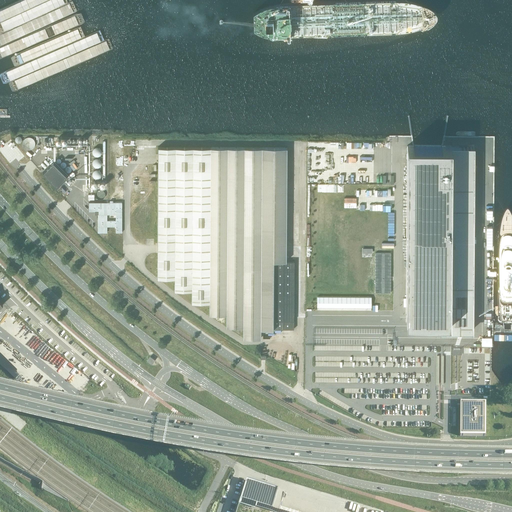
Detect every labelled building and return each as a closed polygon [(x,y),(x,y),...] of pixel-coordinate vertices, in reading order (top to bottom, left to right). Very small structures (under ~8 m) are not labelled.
[(35,144),(35,143),(35,142),(35,141),(34,141),(34,140),(34,139),(33,139),(33,138),(32,138),(31,138),(31,137),(30,137),(29,137),(28,137),(27,137),(26,137),(26,138),(25,138),(24,139),(24,140),(23,140),(23,141),(23,142),(22,143),(22,144),(23,144),(23,145),(23,146),(23,147),(24,147),(24,148),(25,148),(26,149),(27,149),(28,149),(29,149),(30,149),(31,149),(32,149),(32,148),(33,148),(34,147),(34,146),(35,145),(35,144)] [(472,261),(472,260),(472,249),(472,243),(472,215),(472,208),(472,197),(472,190),(472,186),(472,184),(472,179),(473,179),(473,148),(473,147),(472,147),(472,146),(461,146),(446,146),(443,146),(441,146),(441,147),(413,147),(413,146),(412,146),(407,145),(406,314),(406,319),(406,321),(441,321),(441,324),(441,329),(441,331),(442,331),(460,331),(460,329),(464,329),(464,330),(470,330),(471,331),(471,325),(471,321),(471,317),(472,314),(472,311),(472,310),(471,310),(471,305),(472,305),(472,267),(472,263),(472,261)] [(286,261),(286,241),(291,241),(291,234),(286,234),(287,147),(210,147),(158,146),(157,278),(174,278),(174,290),(191,290),(191,302),(209,302),(209,314),(226,314),(226,326),(243,326),(243,338),(261,338),(261,329),(274,329),(274,261),(286,261)] [(101,152),(102,151),(101,151),(101,150),(101,149),(101,148),(100,148),(99,147),(98,147),(97,147),(96,147),(95,147),(94,148),(93,148),(93,149),(92,150),(92,151),(92,152),(93,153),(93,154),(94,154),(94,155),(95,155),(96,156),(97,156),(98,156),(99,155),(100,155),(100,154),(101,154),(101,153),(101,152)] [(102,163),(102,162),(101,161),(101,160),(101,159),(100,159),(99,158),(98,158),(97,158),(96,158),(95,158),(94,159),(93,159),(93,160),(92,161),(92,162),(92,163),(93,164),(93,165),(94,166),(95,166),(95,167),(96,167),(97,167),(98,167),(99,167),(99,166),(100,166),(101,165),(101,164),(101,163),(102,163)] [(54,161),(43,172),(57,186),(68,175),(54,161)] [(102,174),(102,173),(101,172),(101,171),(100,170),(99,170),(99,169),(98,169),(97,169),(96,169),(95,169),(95,170),(94,170),(93,171),(93,172),(92,173),(92,174),(93,175),(93,176),(93,177),(94,177),(95,178),(96,178),(97,178),(98,178),(99,178),(100,177),(101,176),(101,175),(102,175),(102,174)] [(318,184),(318,192),(334,192),(335,184),(318,184)] [(105,195),(105,194),(105,193),(105,192),(104,192),(104,191),(103,191),(103,190),(102,190),(101,190),(100,189),(99,190),(98,190),(97,190),(97,191),(96,191),(96,192),(95,193),(95,194),(95,195),(95,196),(96,197),(96,198),(97,198),(98,199),(99,199),(100,199),(101,199),(102,199),(103,199),(103,198),(104,198),(104,197),(105,197),(105,196),(105,195)] [(345,197),(345,206),(357,207),(357,197),(345,197)] [(122,202),(108,202),(89,202),(89,211),(98,211),(98,232),(99,232),(107,232),(107,226),(116,226),(116,232),(122,232),(122,202)] [(389,255),(375,255),(375,292),(389,292),(389,255)] [(294,261),(286,261),(274,261),(274,329),(294,329),(294,261)] [(371,296),(317,296),(317,307),(371,307),(371,296)] [(151,364),(155,359),(150,356),(147,361),(151,364)] [(460,436),(485,436),(485,403),(477,403),(468,403),(460,403),(460,404),(460,405),(460,436)] [(0,458),(6,462),(18,469),(42,482),(41,489),(41,490),(42,490),(42,489),(43,481),(42,481),(18,468),(6,461),(0,457),(0,458)] [(258,483),(249,480),(246,489),(246,490),(245,495),(243,500),(241,499),(237,511),(279,511),(273,510),(279,489),(264,484),(263,485),(258,484),(258,483)] [(42,489),(68,501),(68,500),(42,481),(42,482),(39,488),(41,489),(41,490),(42,490),(42,489)]
